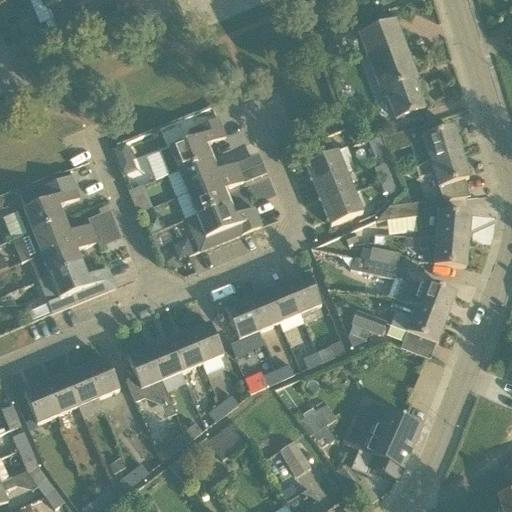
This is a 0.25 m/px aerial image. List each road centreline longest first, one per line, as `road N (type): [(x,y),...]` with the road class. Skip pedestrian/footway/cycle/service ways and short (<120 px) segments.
road 1 (residential): [(407,511),(497,286),(511,220)]
road 2 (residential): [(159,302),(304,242),(248,105)]
road 3 (residential): [(511,214),(454,0)]
road 4 (residential): [(159,302),(90,135)]
road 5 (residential): [(0,367),(159,302)]
